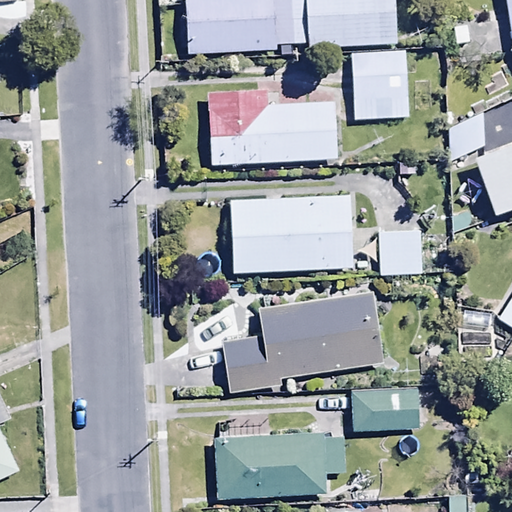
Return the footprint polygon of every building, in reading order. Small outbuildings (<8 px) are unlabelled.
[(191,0),(196,62),(311,55),(307,0),(191,0)] [(313,0),(316,57),(411,51),(407,0),(313,0)] [(406,59),(354,60),(356,125),(408,124),(406,59)] [(213,95),(218,174),(346,167),(342,107),(281,110),(280,91),(213,95)] [(511,155),(477,166),(497,221),(511,216),(511,155)] [(239,206),(241,280),(363,276),(361,202),(239,206)] [(421,235),(381,237),(382,281),(422,279),(421,235)] [(228,350),(235,394),(390,371),(379,296),(266,313),(270,344),(228,350)] [(0,494),(27,482),(8,440),(24,433),(3,389),(0,390),(0,494)] [(358,399),(359,439),(429,437),(428,397),(358,399)] [(221,442),(224,506),(331,502),(331,481),(352,480),(350,444),(329,445),(329,437),(221,442)] [(466,511),(467,501),(450,501),(449,511),(466,511)]
